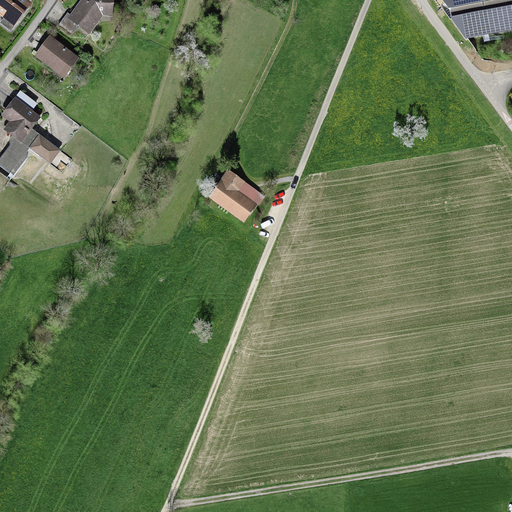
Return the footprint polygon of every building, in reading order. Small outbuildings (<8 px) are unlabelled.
[(27,0),(0,0),(0,16),(3,19),(0,24),(11,32),(32,4),(27,0)] [(81,0),(70,15),(68,13),(58,26),(72,36),(78,28),(90,36),(103,17),(113,18),(114,0),(81,0)] [(511,0),(442,0),(451,10),(452,19),(467,39),(511,30),(511,0)] [(64,80),(80,59),(49,37),(34,57),(64,80)] [(0,159),(0,167),(13,177),(27,159),(27,153),(30,150),(51,165),(61,152),(33,130),(41,118),(32,112),(38,104),(21,92),(1,117),(9,123),(3,131),(11,138),(9,140),(10,146),(0,159)] [(258,205),(264,196),(228,171),(209,199),(244,223),(257,205),(258,205)]
